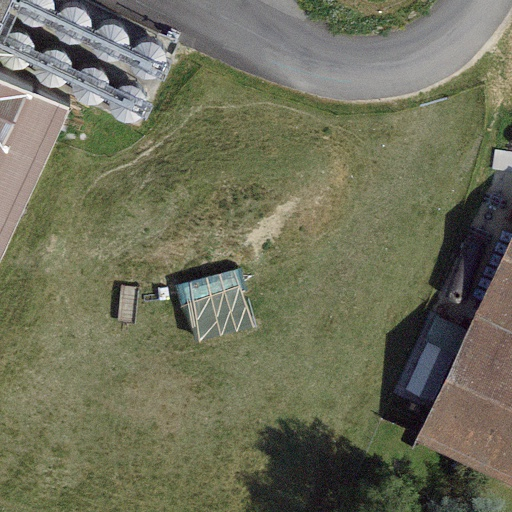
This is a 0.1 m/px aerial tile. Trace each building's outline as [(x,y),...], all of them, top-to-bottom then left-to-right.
[(0,0),(0,251),(71,98),(0,65),(0,13),(6,0),(0,0)] [(38,22),(50,17),(55,6),(52,0),(23,0),(22,5),(26,17),(38,22)] [(77,38),(88,33),(93,21),(88,10),(76,5),(64,10),(59,22),(65,34),(77,38)] [(114,22),(101,27),(96,40),(101,52),(113,58),(126,53),(131,41),(126,28),(114,22)] [(22,31),(9,35),(4,47),(8,59),(20,65),(32,60),(38,49),(33,36),(22,31)] [(151,75),(163,70),(168,58),(162,45),(150,41),(138,46),(133,58),(138,70),(151,75)] [(58,82),(70,77),(75,64),(69,53),(57,48),(45,54),(41,66),(46,77),(58,82)] [(96,101),(108,95),(113,83),(108,71),(96,66),(84,71),(79,83),(84,95),(96,101)] [(132,118),(145,112),(149,99),(143,87),(131,83),(118,89),(114,101),(120,113),(132,118)] [(511,255),(426,435),(511,475),(511,255)]
